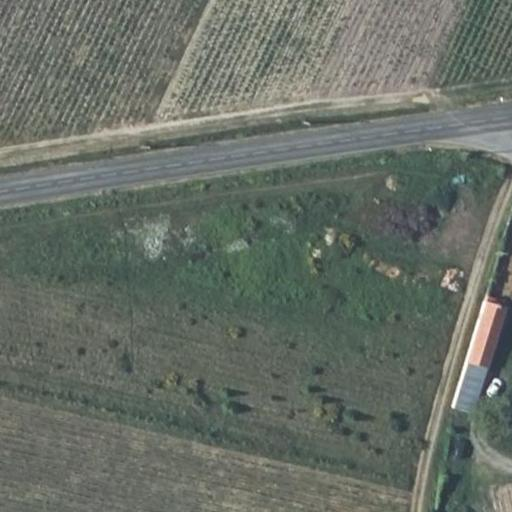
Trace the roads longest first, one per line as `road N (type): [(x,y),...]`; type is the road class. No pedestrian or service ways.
road 1 (tertiary): [(0,196),(511,117)]
road 2 (track): [(511,169),(457,333),(418,511)]
